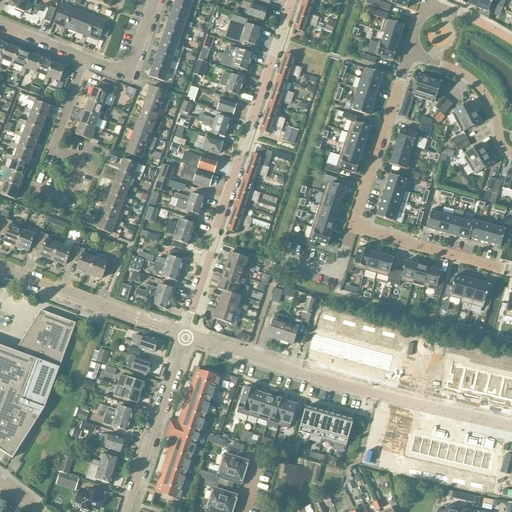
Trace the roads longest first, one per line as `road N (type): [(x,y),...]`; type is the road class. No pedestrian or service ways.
road 1 (residential): [(184,335),(294,0)]
road 2 (residential): [(511,272),(351,226),(409,54)]
road 3 (residential): [(511,425),(184,335)]
road 4 (residential): [(28,187),(65,202),(82,160),(52,148),(85,60)]
road 5 (residential): [(184,335),(0,267)]
road 6 (residential): [(125,511),(184,335)]
road 7 (residential): [(511,153),(503,148),(487,98),(462,73),(409,54)]
road 8 (residential): [(85,60),(127,75),(153,0)]
